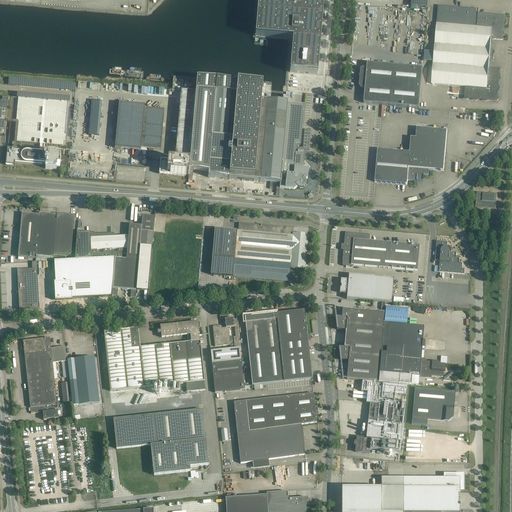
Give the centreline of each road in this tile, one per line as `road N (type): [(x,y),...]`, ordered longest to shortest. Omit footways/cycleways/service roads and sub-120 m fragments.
road 1 (unclassified): [(0,328),(317,293)]
road 2 (unclassified): [(478,511),(477,267),(442,201)]
road 3 (tertiary): [(70,191),(324,210)]
road 4 (unclassified): [(323,511),(331,414),(317,293)]
road 5 (unclassified): [(324,210),(342,0)]
road 6 (unknown): [(384,208),(386,198),(442,179),(456,160),(454,120),(414,117),(402,125)]
road 7 (unknown): [(353,108),(353,191),(368,177),(371,122),(360,108)]
road 8 (tertiary): [(324,210),(402,214),(442,201)]
